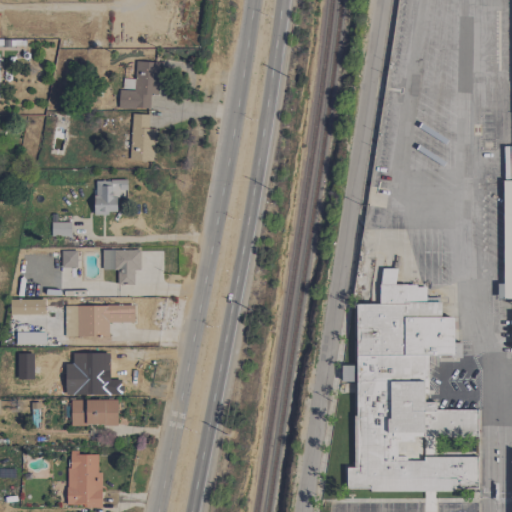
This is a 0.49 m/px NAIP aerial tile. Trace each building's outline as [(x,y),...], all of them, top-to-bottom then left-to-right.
[(157,95),(157,62),(135,62),(134,80),(119,79),(119,109),(149,109),(149,95),(157,95)] [(149,115),(130,114),(129,161),(153,161),(154,129),(149,129),(149,115)] [(126,181),(94,181),(93,214),(116,214),(116,192),(126,192),(126,181)] [(51,237),(70,237),(70,223),(50,223),(51,237)] [(102,270),(117,270),(117,285),(134,285),(133,271),(140,271),(139,250),(101,251),(102,270)] [(60,268),(76,268),(76,251),(61,251),(60,268)] [(346,492),(477,489),(476,457),(435,458),(434,438),(477,437),(477,410),(435,411),(435,403),(426,403),(425,356),(453,356),(452,318),(440,318),(439,302),(425,302),(425,285),(395,286),(395,269),(379,269),(380,304),(354,305),(356,366),(340,366),(340,383),(353,383),(355,468),(345,468),(346,492)] [(9,300),(9,315),(44,314),(44,300),(9,300)] [(133,323),(133,306),(64,305),(64,337),(107,337),(107,322),(133,323)] [(16,344),(45,345),(45,333),(16,332),(16,344)] [(70,426),(117,425),(116,400),(70,401),(70,426)] [(97,454),(67,454),(67,505),(85,505),(85,508),(101,508),(100,472),(97,472),(97,454)]
